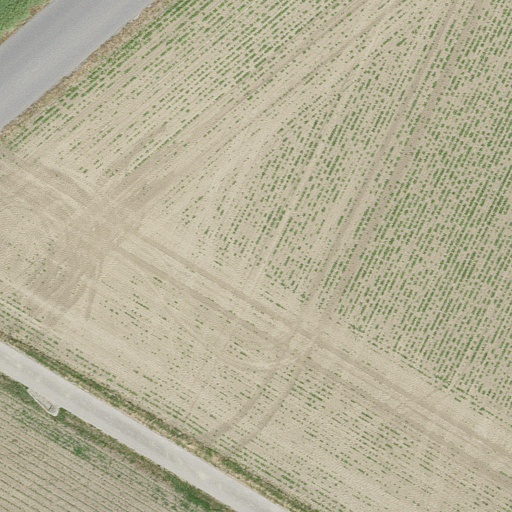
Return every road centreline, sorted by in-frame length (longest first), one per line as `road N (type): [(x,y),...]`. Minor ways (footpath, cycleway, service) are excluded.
road 1 (track): [(0,355),(262,511)]
road 2 (tertiary): [(0,105),(123,0)]
